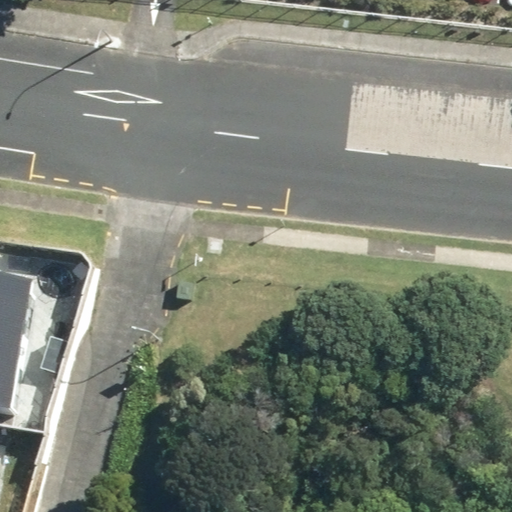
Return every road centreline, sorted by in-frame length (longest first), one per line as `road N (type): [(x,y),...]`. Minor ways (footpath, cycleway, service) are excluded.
road 1 (residential): [(175,123),(72,511)]
road 2 (tertiary): [(175,123),(511,164)]
road 3 (tertiary): [(0,97),(175,123)]
